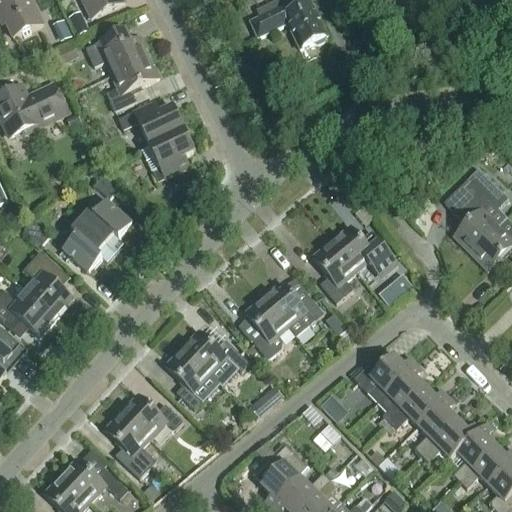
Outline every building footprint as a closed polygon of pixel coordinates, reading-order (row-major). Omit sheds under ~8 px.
[(0,0),(0,18),(2,18),(14,42),(43,29),(29,0),(0,0)] [(125,7),(121,0),(80,0),(91,23),(125,7)] [(286,0),(258,14),(261,21),(250,26),(258,43),(288,28),(300,53),(329,39),(309,0),(286,0)] [(92,34),(84,15),(71,20),(80,39),(92,34)] [(151,62),(141,41),(132,46),(127,35),(86,54),(95,72),(106,67),(112,80),(151,62)] [(76,46),(56,55),(63,70),(82,60),(76,46)] [(112,80),(118,93),(107,98),(116,117),(137,107),(132,96),(161,83),(151,62),(112,80)] [(22,90),(0,100),(0,119),(10,142),(23,136),(24,138),(69,117),(55,89),(28,102),(22,90)] [(150,151),(185,134),(174,112),(149,123),(144,113),(119,124),(124,136),(139,128),(150,151)] [(77,119),(67,124),(71,131),(81,126),(77,119)] [(186,161),(195,157),(185,134),(150,151),(142,154),(158,188),(191,172),(186,161)] [(509,204),(479,174),(444,208),(465,230),(453,241),(471,259),(507,223),(499,215),(509,204)] [(109,176),(96,192),(111,205),(119,197),(109,176)] [(0,209),(8,205),(0,187),(0,209)] [(116,258),(124,248),(119,244),(132,229),(107,206),(94,220),(89,216),(80,226),(116,258)] [(511,227),(507,223),(471,259),(488,276),(506,258),(511,263),(511,227)] [(36,224),(27,234),(34,240),(32,242),(41,250),(43,248),(45,250),(54,239),(36,224)] [(107,267),(116,258),(80,226),(71,236),(76,241),(63,255),(89,278),(103,263),(107,267)] [(350,231),(331,246),(356,277),(368,267),(381,283),(397,269),(370,237),(361,245),(350,231)] [(356,277),(331,246),(312,262),(329,282),(320,289),(336,309),(345,301),(338,292),(356,277)] [(26,296),(57,323),(74,304),(54,286),(63,276),(41,256),(24,274),(36,285),(26,296)] [(402,281),(380,299),(389,310),(412,292),(402,281)] [(263,302),(288,333),(297,343),(316,328),(325,320),(308,300),(299,307),(282,287),(263,302)] [(40,342),(57,323),(26,296),(17,307),(5,296),(0,301),(0,324),(11,335),(20,324),(40,342)] [(288,333),(263,302),(245,318),(261,338),(252,345),(268,365),(286,351),(286,344),(282,339),(288,333)] [(334,319),(326,326),(338,342),(347,334),(334,319)] [(0,387),(28,356),(0,331),(0,387)] [(199,336),(182,354),(211,381),(220,371),(231,381),(239,373),(242,376),(250,368),(226,345),(218,354),(199,336)] [(207,399),(200,392),(211,381),(182,354),(165,371),(184,389),(176,398),(194,415),(203,406),(201,405),(207,399)] [(369,399),(378,408),(417,370),(410,363),(403,369),(394,359),(379,374),(370,365),(352,382),(369,399)] [(423,376),(417,370),(378,408),(388,417),(381,424),(387,431),(426,392),(416,383),(423,376)] [(278,390),(266,400),(275,410),(287,401),(278,390)] [(409,423),(419,432),(448,402),(442,395),(435,402),(426,392),(387,431),(394,438),(409,423)] [(138,399),(121,417),(150,445),(166,427),(175,435),(183,426),(165,409),(157,417),(138,399)] [(332,401),(321,412),(330,420),(341,409),(332,401)] [(414,454),(422,461),(458,425),(448,415),(455,409),(448,402),(419,432),(427,441),(414,454)] [(142,453),(150,445),(121,417),(105,435),(123,453),(115,461),(140,484),(156,467),(142,453)] [(457,458),(480,434),(474,428),(467,434),(458,425),(422,461),(428,468),(441,455),(451,465),(457,458)] [(457,458),(451,465),(459,474),(453,480),(460,487),(496,451),(487,441),(493,435),(486,428),(480,434),(457,458)] [(270,511),(272,511),(301,483),(310,474),(284,448),(267,466),(276,475),(261,490),(271,500),(265,506),(270,511)] [(266,449),(257,457),(263,463),(272,455),(266,449)] [(480,481),(489,491),(511,467),(511,454),(506,460),(496,451),(460,487),(467,494),(480,481)] [(376,456),(370,462),(378,471),(385,465),(376,456)] [(377,474),(366,462),(358,470),(369,481),(377,474)] [(78,464),(61,481),(89,509),(106,491),(120,505),(128,496),(104,473),(96,482),(78,464)] [(397,473),(388,464),(382,471),(391,480),(397,473)] [(511,511),(511,467),(489,491),(498,500),(489,508),(492,511),(511,511)] [(333,472),(324,480),(330,486),(339,478),(333,472)] [(304,511),(330,486),(324,480),(323,479),(310,492),(301,483),(272,511),(304,511)] [(86,511),(89,509),(61,481),(44,499),(57,511),(86,511)] [(163,496),(153,485),(143,495),(154,506),(163,496)] [(336,511),(341,507),(331,498),(337,493),(330,486),(304,511),(336,511)] [(422,496),(414,503),(420,509),(427,502),(422,496)] [(364,502),(356,510),(357,511),(368,511),(371,510),(364,502)]
